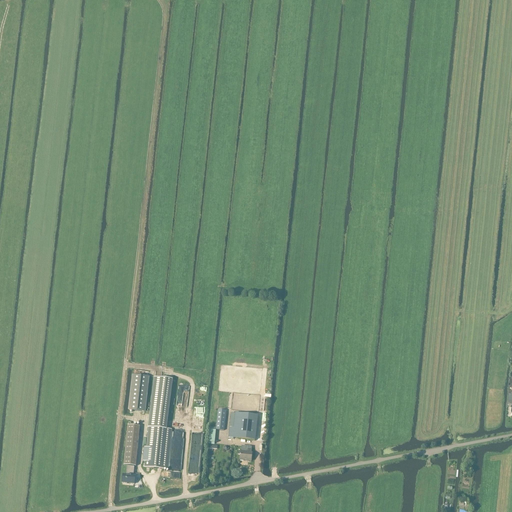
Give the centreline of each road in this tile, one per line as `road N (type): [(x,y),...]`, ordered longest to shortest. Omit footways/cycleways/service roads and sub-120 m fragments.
road 1 (track): [(109,509),(163,15),(157,0)]
road 2 (unclassified): [(96,511),(511,434)]
